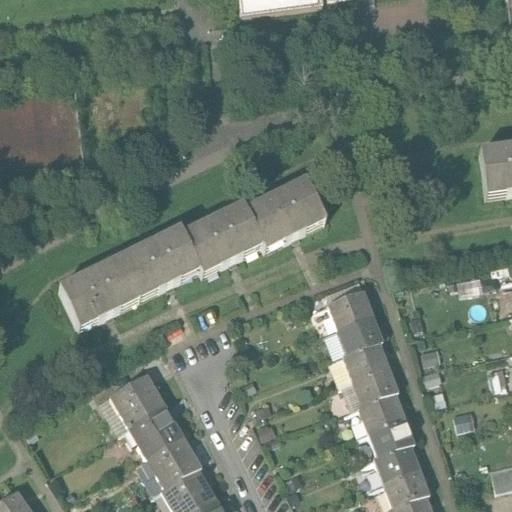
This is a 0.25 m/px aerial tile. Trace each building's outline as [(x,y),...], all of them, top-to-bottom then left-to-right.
[(237,0),(240,22),(321,12),(320,5),(335,3),(346,2),(360,0),(237,0)] [(511,200),(511,154),(478,160),(484,204),(511,200)] [(306,191),(246,221),(263,256),(266,261),(327,231),(306,191)] [(242,214),(181,244),(199,279),(203,286),(263,256),(246,221),(242,214)] [(179,239),(119,269),(139,309),(199,279),(181,244),(179,239)] [(79,339),(139,309),(119,269),(59,299),(79,339)] [(327,316),(336,340),(373,326),(363,301),(327,316)] [(418,332),(416,325),(408,327),(410,334),(418,332)] [(382,350),(373,326),(336,340),(346,365),(378,352),(382,350)] [(342,367),(352,391),(388,377),(378,352),(346,365),(342,367)] [(436,356),(421,360),(424,372),(438,368),(436,356)] [(398,401),(388,377),(352,391),(362,416),(393,403),(398,401)] [(437,377),(424,380),(426,391),(440,388),(437,377)] [(110,407),(129,437),(164,416),(146,386),(110,407)] [(359,417),(369,441),(403,428),(393,403),(362,416),(359,417)] [(129,437),(147,468),(183,447),(164,416),(129,437)] [(469,419),(452,422),(456,438),(473,434),(469,419)] [(413,452),(403,428),(369,441),(379,466),(409,454),(413,452)] [(201,478),(183,447),(147,468),(165,499),(198,479),(201,478)] [(374,468),(384,493),(419,479),(409,454),(379,466),(374,468)] [(511,494),(511,473),(490,478),(495,499),(511,494)] [(162,501),(168,511),(213,511),(216,510),(198,479),(165,499),(162,501)] [(429,503),(419,479),(384,493),(391,511),(407,511),(424,505),(429,503)] [(0,509),(11,502),(4,492),(0,494),(0,509)] [(0,509),(0,511),(24,511),(16,499),(11,502),(0,509)]
